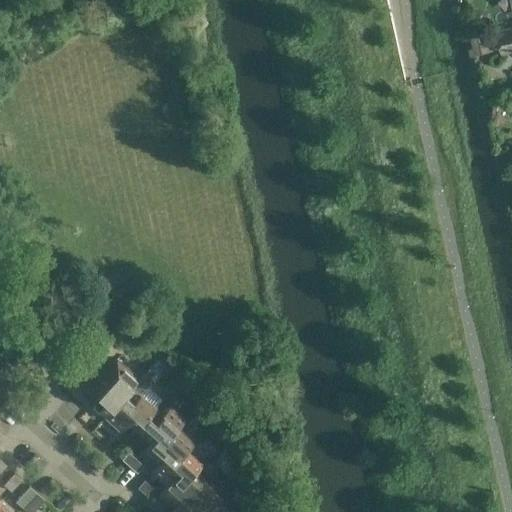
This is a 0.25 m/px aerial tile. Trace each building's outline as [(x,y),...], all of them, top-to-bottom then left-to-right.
[(501,41),(511,39),(511,25),(498,28),(501,41)] [(117,358),(110,365),(90,388),(112,408),(133,385),(139,378),(117,358)] [(133,385),(112,408),(106,416),(121,429),(128,422),(135,429),(156,406),(133,385)] [(156,406),(135,429),(150,442),(157,434),(165,441),(178,427),(185,419),(170,405),(163,413),(156,406)] [(157,434),(150,442),(143,450),(158,463),(165,456),(173,462),(186,448),(193,440),(178,427),(165,441),(157,434)] [(165,456),(158,463),(152,471),(167,485),(174,477),(181,484),(195,469),(201,461),(186,448),(173,462),(165,456)] [(128,451),(121,458),(129,465),(136,458),(128,451)] [(136,458),(129,465),(136,472),(143,465),(136,458)] [(195,469),(181,484),(174,477),(167,485),(160,492),(175,506),(182,498),(197,511),(210,511),(218,504),(211,497),(218,489),(195,469)] [(10,491),(20,481),(22,479),(14,471),(3,484),(10,491)] [(144,479),(142,481),(137,486),(145,494),(152,486),(144,479)] [(23,507),(37,492),(29,485),(15,500),(23,507)] [(0,511),(13,511),(2,501),(0,503),(0,511)]
